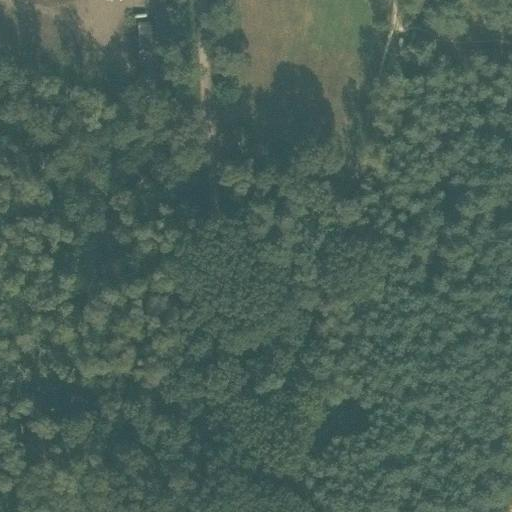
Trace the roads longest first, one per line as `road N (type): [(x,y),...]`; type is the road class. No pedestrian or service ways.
road 1 (track): [(247,476),(237,440),(195,0)]
road 2 (track): [(247,476),(305,334),(390,23)]
road 3 (track): [(511,40),(390,23)]
